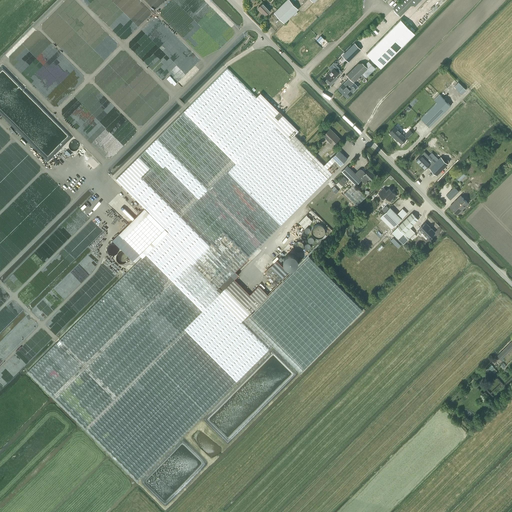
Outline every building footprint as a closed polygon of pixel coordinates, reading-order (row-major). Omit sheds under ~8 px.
[(298,12),(296,11),(298,9),(290,0),(286,0),(274,12),(284,22),(293,14),(295,15),(298,12)] [(420,0),(399,0),(397,3),(398,4),(393,9),(400,16),(401,15),(412,4),(415,6),(420,0)] [(263,2),(258,7),(265,15),(271,10),(266,5),(264,3),(263,2)] [(366,53),(381,67),(415,33),(400,19),(366,53)] [(355,43),(342,56),(348,61),(361,49),(355,43)] [(331,70),(325,76),(328,78),(326,80),(331,85),(336,80),(335,78),(342,71),(339,68),(339,67),(335,63),(334,62),(329,67),(330,69),(331,70)] [(349,78),(338,89),(347,98),(348,97),(349,97),(350,96),(350,95),(355,90),(358,87),(354,82),(362,73),(366,77),(372,72),(375,68),(371,64),(368,68),(364,64),(362,62),(358,63),(347,75),(349,78)] [(227,68),(116,179),(146,208),(168,231),(221,284),(231,275),(234,279),(238,275),(235,271),(249,257),(248,257),(325,180),(287,142),(262,116),(268,110),(256,97),(227,68)] [(461,94),(466,90),(460,84),(455,88),(461,94)] [(268,110),(262,116),(287,142),(294,135),(298,131),(275,107),(260,93),(256,97),(268,110)] [(421,118),(429,127),(451,106),(439,94),(434,99),(437,102),(421,118)] [(404,135),(403,135),(400,132),(401,131),(396,126),(389,132),(397,141),(398,140),(401,144),(408,137),(413,132),(410,129),(404,135)] [(336,143),(340,139),(330,128),(323,135),(332,144),(335,141),(336,143)] [(294,135),(287,142),(325,180),(327,178),(328,178),(333,173),(340,166),(347,158),(339,150),(330,159),(324,165),(294,135)] [(424,151),(416,159),(425,169),(428,166),(429,168),(435,162),(424,151)] [(435,162),(429,168),(437,175),(448,164),(441,157),(435,162)] [(359,170),(358,170),(355,173),(347,165),(341,171),(356,185),(361,180),(365,184),(369,180),(370,181),(376,176),(369,169),(365,173),(362,170),(361,169),(360,169),(359,169),(359,170)] [(461,170),(455,176),(459,181),(466,175),(461,170)] [(475,182),(472,185),(477,191),(481,188),(475,182)] [(454,186),(446,195),(450,200),(459,191),(454,186)] [(391,201),(397,196),(389,187),(386,190),(384,188),(378,193),(383,198),(385,196),(391,201)] [(461,195),(450,206),(457,214),(459,212),(461,214),(464,211),(462,209),(468,203),(461,195)] [(401,219),(397,214),(390,207),(383,214),(380,217),(391,229),(401,219)] [(121,278),(28,371),(137,481),(183,435),(197,421),(242,375),(273,345),(246,318),(218,290),(217,289),(221,284),(168,231),(146,208),(120,234),(142,256),(121,278)] [(397,214),(401,219),(407,213),(403,209),(397,214)] [(412,213),(392,233),(398,239),(399,238),(410,227),(418,219),(412,213)] [(306,215),(299,223),(305,228),(312,221),(306,215)] [(419,229),(417,231),(420,234),(422,232),(428,238),(430,236),(430,237),(431,236),(435,232),(431,228),(432,228),(429,225),(429,226),(426,222),(419,229)] [(399,238),(398,239),(403,244),(408,238),(408,239),(415,232),(410,227),(399,238)] [(305,236),(305,235),(305,233),(304,231),(303,231),(302,230),(300,230),(298,230),(297,231),(296,232),(295,234),(295,236),(296,238),(298,239),(300,240),(301,239),(302,239),(303,238),(304,238),(304,237),(305,236)] [(314,245),(314,244),(314,243),(314,242),(313,241),(312,240),(312,239),(311,239),(309,239),(308,239),(307,239),(306,240),(305,242),(304,243),(304,244),(304,245),(305,246),(305,247),(306,247),(307,248),(308,249),(309,249),(311,249),(311,248),(313,247),(313,246),(314,245)] [(252,312),(246,318),(273,345),(301,372),(363,310),(336,283),(309,256),(252,313),(252,312)] [(282,278),(288,272),(277,260),(270,266),(265,272),(276,283),(282,278)] [(221,284),(217,289),(218,290),(246,318),(252,312),(251,312),(259,304),(268,295),(259,285),(250,294),(234,279),(231,275),(221,284)] [(511,340),(509,344),(501,351),(505,355),(511,349),(511,348),(511,340)] [(487,371),(490,375),(496,370),(491,365),(488,367),(489,369),(487,371)]
